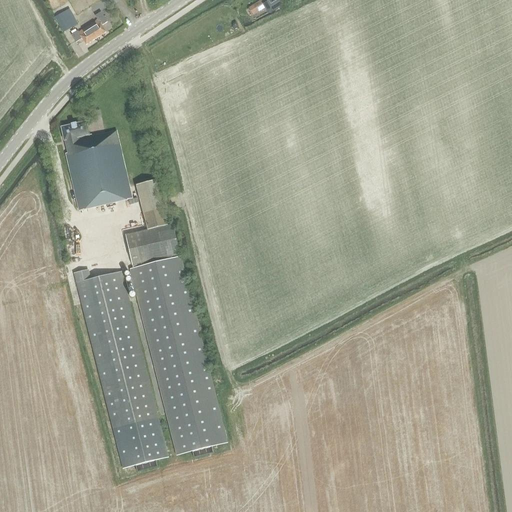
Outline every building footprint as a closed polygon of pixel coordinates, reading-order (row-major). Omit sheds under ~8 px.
[(260,1),(248,8),(253,15),(264,8),(260,1)] [(107,22),(101,12),(95,16),(98,20),(79,32),(78,31),(72,35),(76,42),(82,39),(86,45),(96,39),(106,32),(102,26),(107,22)] [(71,28),(63,14),(56,18),(64,32),(71,28)] [(76,124),(71,125),(72,125),(61,128),(64,141),(65,141),(67,152),(68,153),(66,154),(80,212),(132,200),(116,132),(90,138),(86,122),(76,124)] [(135,271),(180,259),(172,225),(168,226),(157,181),(137,186),(148,231),(126,236),(135,271)] [(213,454),(211,447),(226,443),(180,259),(135,271),(132,272),(177,456),(192,452),(194,459),(213,454)] [(74,274),(117,443),(123,469),(136,466),(137,473),(157,468),(156,461),(167,458),(121,273),(95,280),(94,276),(90,277),(88,271),(74,274)]
